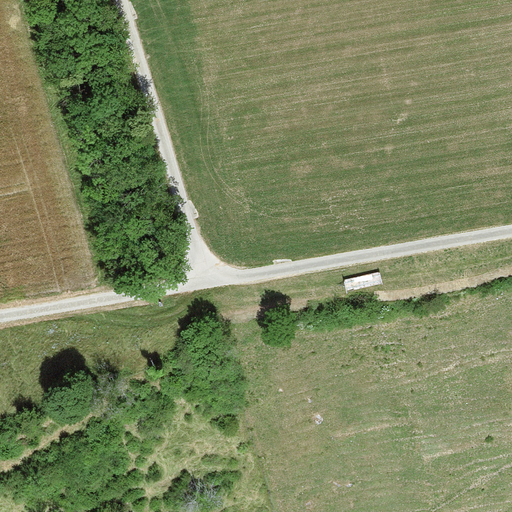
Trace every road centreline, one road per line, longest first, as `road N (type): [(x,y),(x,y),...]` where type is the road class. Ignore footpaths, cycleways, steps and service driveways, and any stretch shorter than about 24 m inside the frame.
road 1 (track): [(236,281),(206,253),(181,201),(120,0)]
road 2 (track): [(511,235),(236,281)]
road 3 (track): [(236,281),(0,320)]
